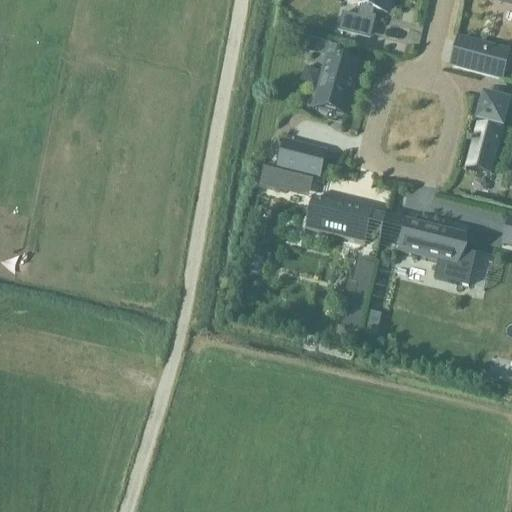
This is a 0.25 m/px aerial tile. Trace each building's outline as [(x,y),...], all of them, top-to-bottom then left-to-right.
[(359,0),(358,8),(359,8),(357,19),(342,15),(342,17),(345,18),(342,32),(367,38),(372,20),(375,21),(375,19),(373,19),(374,12),(382,14),(385,0),(359,0)] [(299,39),(296,52),(311,56),(314,42),(299,39)] [(458,40),(451,67),(504,81),(507,70),(490,65),(494,50),(458,40)] [(327,60),(314,110),(347,119),(360,69),(327,60)] [(483,99),(476,127),(464,172),(491,179),(503,134),(511,107),(483,99)] [(325,156),(284,145),(278,168),(319,179),(325,156)] [(286,194),(290,178),(263,170),(258,189),(286,197),(286,194)] [(373,250),(381,218),(309,200),(301,231),(373,250)] [(511,221),(509,221),(502,246),(511,248),(511,221)] [(466,238),(406,223),(398,256),(437,265),(434,281),(468,290),(476,257),(462,254),(466,238)] [(349,299),(342,328),(359,332),(376,262),(359,258),(354,279),(361,281),(356,301),(349,299)]
